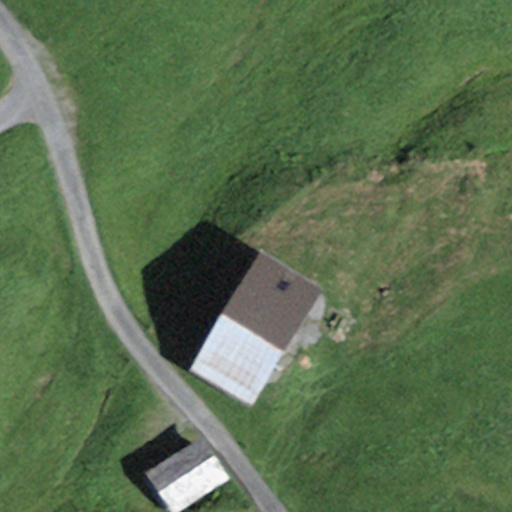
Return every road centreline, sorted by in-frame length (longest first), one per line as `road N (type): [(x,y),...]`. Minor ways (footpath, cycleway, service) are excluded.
road 1 (track): [(0,22),(32,84),(134,362)]
road 2 (track): [(134,362),(250,511)]
